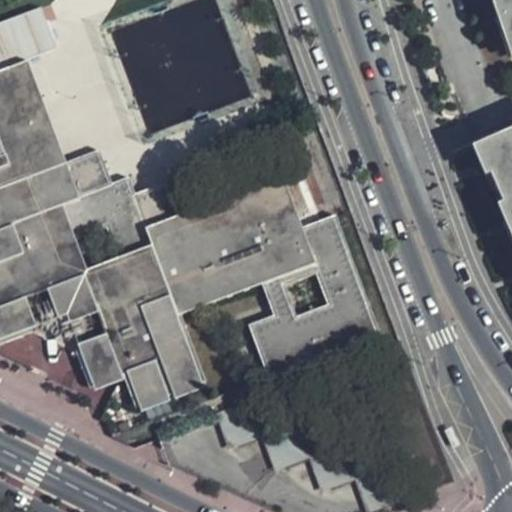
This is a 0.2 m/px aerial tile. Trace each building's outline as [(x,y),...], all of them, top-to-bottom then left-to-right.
[(0,0),(0,337),(31,325),(21,296),(52,286),(54,291),(84,307),(90,304),(102,336),(74,346),(72,346),(86,386),(123,373),(135,407),(202,381),(177,314),(260,283),(272,315),(245,325),(266,379),(379,335),(332,215),(301,227),(280,177),(179,214),(165,180),(132,193),(126,176),(108,183),(95,149),(61,162),(23,61),(0,69),(0,0)] [(511,0),(499,0),(511,36),(511,0)] [(511,140),(481,154),(490,176),(502,205),(511,227),(511,140)] [(31,325),(63,315),(74,346),(102,336),(90,304),(84,307),(54,291),(52,286),(21,296),(31,325)] [(245,400),(209,414),(223,450),(258,437),(257,435),(245,400)] [(306,457),(292,422),(257,435),(258,437),(270,472),(304,458),(306,457)] [(339,445),(306,457),(304,458),(318,493),(350,480),(352,480),(351,477),(339,445)] [(351,477),(352,480),(350,480),(362,511),(367,511),(398,500),(385,464),(351,477)]
